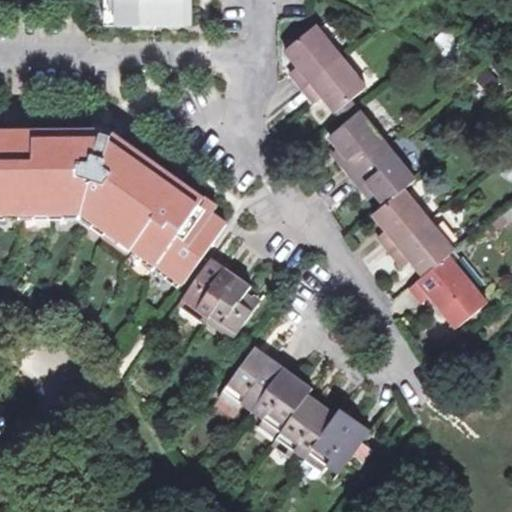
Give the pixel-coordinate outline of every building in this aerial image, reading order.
[(104,0),(106,26),(184,26),(183,0),(104,0)] [(455,56),(466,37),(445,26),(435,45),(455,56)] [(335,115),(351,102),(366,89),(316,27),(285,52),(297,68),(300,71),(292,77),(311,101),(319,94),(322,99),(335,115)] [(300,71),(297,68),(289,74),(292,77),(300,71)] [(319,94),(311,101),(314,105),(322,99),(319,94)] [(360,114),(351,102),(335,115),(345,126),(360,114)] [(415,182),(360,114),(345,126),(329,139),(339,151),(347,161),(341,166),(359,189),(365,184),(374,196),(384,208),(373,217),(385,232),(389,237),(381,244),(399,266),(407,259),(411,263),(423,278),(409,289),(418,301),(426,295),(430,300),(442,316),(475,289),(448,257),(454,253),(404,192),(415,182)] [(0,210),(8,210),(8,206),(38,204),(39,210),(71,209),(70,205),(86,203),(102,216),(99,221),(122,239),(127,233),(138,242),(134,247),(147,255),(150,250),(174,267),(171,272),(185,283),(227,224),(212,214),(217,206),(205,198),(200,205),(120,148),(125,131),(116,129),(93,122),(88,138),(0,140),(0,210)] [(347,161),(339,151),(333,156),(341,166),(347,161)] [(365,184),(359,189),(369,201),(374,196),(365,184)] [(377,238),(381,244),(389,237),(385,232),(377,238)] [(213,257),(209,262),(223,272),(226,267),(213,257)] [(407,259),(399,266),(402,270),(411,263),(407,259)] [(223,272),(209,262),(185,297),(210,315),(212,312),(239,331),(260,301),(247,293),(253,285),(226,267),(223,272)] [(426,295),(418,301),(422,306),(430,300),(426,295)] [(371,430),(343,410),(339,416),(310,396),(314,389),(256,347),(225,390),(281,433),(277,438),(307,460),(312,453),(340,474),(354,454),(364,461),(379,440),(369,433),(371,430)]
